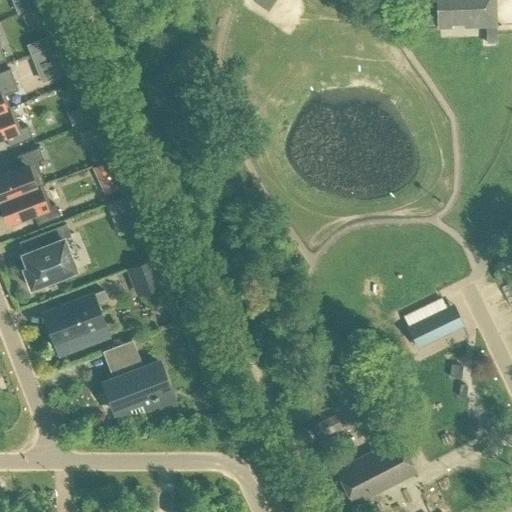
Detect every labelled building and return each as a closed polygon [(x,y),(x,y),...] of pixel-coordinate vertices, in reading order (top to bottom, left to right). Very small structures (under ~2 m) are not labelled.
[(13,0),(17,8),(24,5),(28,3),(26,0),(13,0)] [(253,0),(253,1),(266,11),(273,0),(253,0)] [(436,0),(437,30),(453,30),(453,25),(464,25),(464,29),(485,29),(496,29),(495,0),(436,0)] [(45,48),(32,54),(36,65),(51,59),(52,59),(47,47),(45,48)] [(0,111),(11,107),(11,105),(8,106),(4,95),(6,94),(17,89),(9,67),(0,70),(0,111)] [(75,107),(66,110),(71,122),(81,118),(77,106),(75,107)] [(11,107),(0,111),(0,137),(5,136),(9,146),(32,137),(27,126),(20,129),(11,107)] [(21,166),(0,174),(0,201),(42,185),(45,184),(36,161),(43,158),(39,147),(17,155),(21,166)] [(100,160),(96,148),(85,152),(90,164),(100,160)] [(103,163),(92,168),(98,180),(109,175),(110,174),(105,162),(103,163)] [(42,185),(0,201),(0,204),(8,224),(34,214),(39,225),(61,216),(57,205),(51,207),(42,185)] [(120,200),(107,205),(113,220),(126,215),(120,200)] [(36,235),(41,247),(22,255),(27,268),(23,269),(31,288),(75,271),(63,239),(71,236),(66,224),(36,235)] [(126,268),(137,296),(164,285),(154,258),(126,268)] [(45,313),(57,346),(59,345),(58,345),(80,337),(82,342),(105,333),(95,307),(108,301),(103,289),(88,295),(89,296),(45,313)] [(441,299),(432,303),(403,317),(408,327),(407,328),(416,348),(441,336),(461,326),(452,307),(446,309),(441,299)] [(116,378),(102,383),(114,409),(139,401),(142,409),(155,404),(153,398),(157,397),(156,395),(169,390),(163,376),(164,376),(158,362),(141,368),(134,351),(112,360),(117,372),(114,373),(116,378)] [(313,424),(319,439),(342,429),(336,414),(313,424)] [(349,498),(360,493),(363,499),(418,472),(400,437),(335,470),(349,498)]
